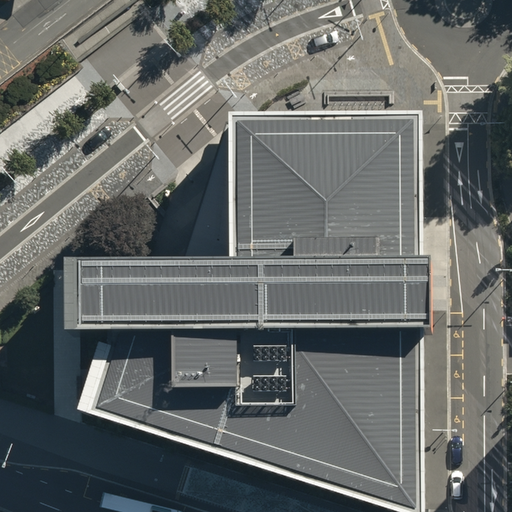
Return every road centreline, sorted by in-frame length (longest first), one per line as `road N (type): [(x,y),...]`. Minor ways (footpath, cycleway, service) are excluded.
road 1 (unclassified): [(468,46),(469,180),(484,312),(485,511)]
road 2 (residential): [(0,246),(244,50),(370,0)]
